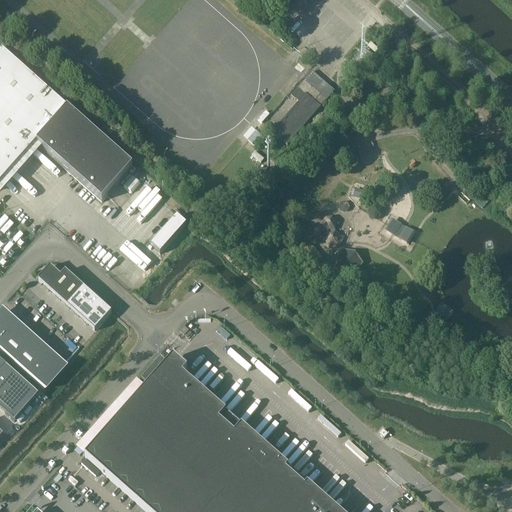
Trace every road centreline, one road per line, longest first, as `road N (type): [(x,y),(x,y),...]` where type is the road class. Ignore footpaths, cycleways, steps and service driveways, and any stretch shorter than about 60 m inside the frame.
road 1 (unclassified): [(158,337),(200,292),(448,511)]
road 2 (unclassified): [(2,511),(158,337)]
road 3 (unclassified): [(158,337),(51,246),(36,251),(0,292)]
road 4 (tertiary): [(511,100),(399,0)]
